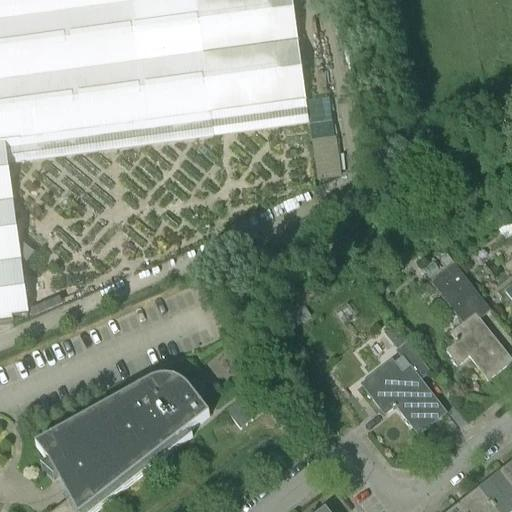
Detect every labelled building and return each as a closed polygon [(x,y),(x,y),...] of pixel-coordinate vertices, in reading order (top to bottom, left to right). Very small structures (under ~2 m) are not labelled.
[(0,0),(0,320),(29,316),(9,164),(309,123),(292,0),(0,0)] [(454,266),(430,285),(463,326),(450,336),(456,343),(453,345),(454,346),(446,353),(457,368),(469,359),(487,383),(511,363),(479,322),(491,313),(454,266)] [(293,315),(283,321),(290,332),(300,325),(293,315)] [(401,376),(392,363),(361,387),(384,417),(396,408),(418,437),(446,416),(420,382),(429,375),(407,346),(396,354),(409,370),(401,376)] [(40,470),(53,483),(61,476),(68,485),(75,493),(67,499),(70,504),(60,511),(97,511),(192,438),(188,434),(209,418),(195,400),(198,397),(194,390),(188,385),(182,381),(175,378),(167,376),(159,377),(152,379),(145,382),(147,386),(35,448),(35,449),(49,466),(40,470)] [(238,403),(225,412),(240,431),(252,422),(238,403)] [(511,493),(511,465),(499,476),(511,493)] [(494,511),(511,511),(511,493),(499,476),(478,492),(494,511)] [(461,511),(494,511),(478,492),(458,508),(461,511)]
